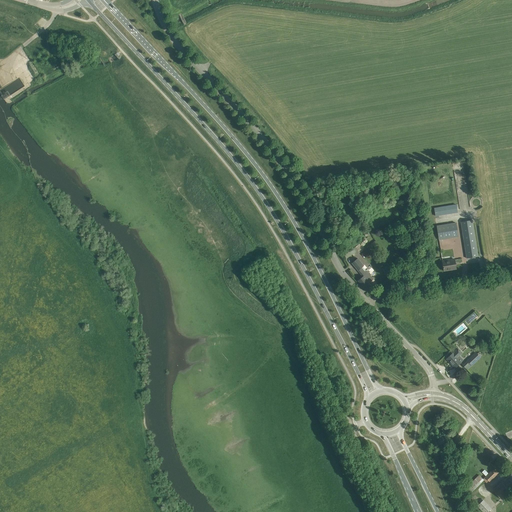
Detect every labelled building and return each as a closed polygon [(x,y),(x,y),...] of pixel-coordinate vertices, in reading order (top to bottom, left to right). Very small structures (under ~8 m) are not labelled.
[(456,204),(434,208),(435,216),(458,212),(456,204)] [(461,222),(467,258),(478,256),(472,220),(461,222)] [(456,223),(437,226),(439,240),(458,236),(456,223)] [(364,265),(358,258),(351,263),(363,276),(358,280),(368,292),(373,288),(372,286),(372,285),(371,284),(370,285),(369,284),(373,280),(365,271),(366,270),(363,266),(364,265)] [(442,261),(444,271),(456,269),(455,259),(442,261)] [(477,316),(475,313),(470,316),(465,321),(468,324),(473,320),(477,316)] [(463,353),(458,348),(447,359),(450,362),(450,361),(452,362),(451,362),(456,367),(461,362),(458,357),(463,353)] [(481,357),(477,353),(463,365),(465,368),(470,364),(472,366),(481,357)] [(484,469),(481,471),(485,475),(482,478),(486,483),(495,475),(491,470),(488,472),(484,469)] [(473,491),(483,479),(478,474),(467,486),(473,491)] [(501,499),(511,488),(511,474),(493,491),(501,499)] [(477,506),(482,511),(487,511),(491,508),(483,500),(477,506)]
